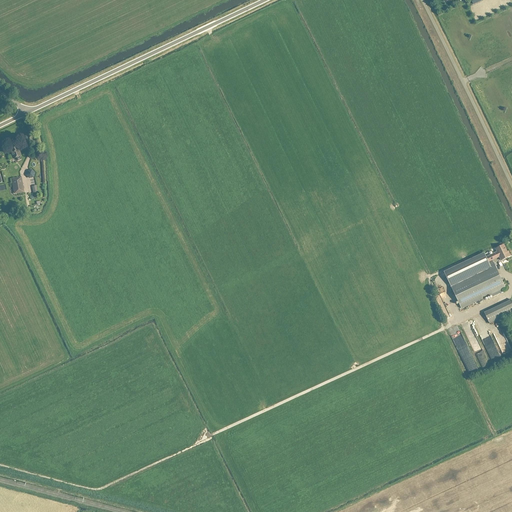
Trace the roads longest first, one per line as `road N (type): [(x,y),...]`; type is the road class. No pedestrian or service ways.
road 1 (unclassified): [(0,125),(263,0)]
road 2 (unclassified): [(511,184),(421,0)]
